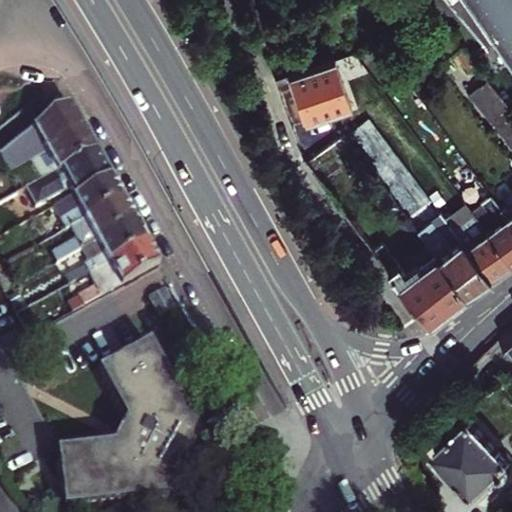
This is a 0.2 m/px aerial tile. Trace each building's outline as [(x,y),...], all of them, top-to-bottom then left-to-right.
[(511,0),(457,0),(482,30),(489,25),(511,59),(511,0)] [(511,108),(501,95),(484,110),(511,144),(511,108)] [(28,172),(36,188),(95,156),(82,132),(70,110),(48,122),(0,159),(0,171),(7,184),(28,172)] [(313,130),(327,151),(349,134),(334,115),(313,130)] [(327,151),(313,130),(302,138),(317,157),(327,151)] [(95,156),(36,188),(23,196),(33,214),(68,194),(72,202),(109,181),(101,168),(95,156)] [(109,181),(72,202),(47,216),(60,239),(64,237),(121,205),(115,193),(109,181)] [(511,215),(494,192),(473,207),(511,257),(511,215)] [(468,201),(450,215),(493,273),(505,265),(511,260),(511,257),(473,207),(468,201)] [(121,205),(64,237),(69,247),(50,257),(56,269),(82,255),(133,227),(127,216),(121,205)] [(422,228),(430,222),(419,208),(411,214),(422,228)] [(493,273),(450,215),(445,209),(430,222),(422,228),(442,254),(469,289),(481,281),(493,273)] [(91,278),(145,248),(140,239),(133,227),(82,255),(89,266),(85,268),(86,269),(68,279),(73,288),(91,278)] [(469,289),(442,254),(417,273),(391,240),(379,249),(433,317),(451,303),(469,289)] [(81,298),(87,309),(158,271),(150,257),(145,248),(91,278),(97,290),(81,298)] [(171,309),(163,294),(148,302),(157,317),(171,309)] [(74,500),(166,491),(183,459),(199,427),(153,343),(143,341),(108,361),(104,373),(130,421),(121,439),(65,444),(59,450),(63,491),(74,500)] [(511,450),(480,416),(442,451),(460,470),(482,494),(507,471),(510,472),(511,472),(511,450)]
